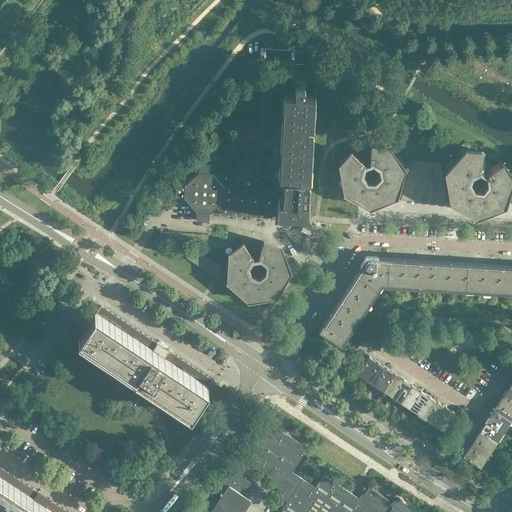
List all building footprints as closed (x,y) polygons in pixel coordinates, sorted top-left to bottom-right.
[(301,64),(302,48),(295,48),(295,49),(274,48),(274,43),(264,42),(262,66),(272,66),(273,62),(295,63),(294,64),(301,64)] [(307,217),(314,95),(304,95),(305,87),(304,86),(296,86),(295,86),(295,94),(284,93),(282,125),(287,125),(287,132),(282,131),(279,178),(212,173),(212,164),(199,163),(199,172),(185,184),(176,184),(175,197),(184,197),(196,212),(196,220),(209,221),(209,213),(232,214),(232,211),(236,212),(236,215),(245,215),(245,212),(250,213),(250,216),(259,216),(259,213),(263,214),(263,217),(272,217),(272,215),(277,215),(281,215),(281,216),(281,217),(282,218),(282,219),(283,219),(284,219),(285,220),(285,222),(286,222),(292,217),(292,213),(297,213),(297,216),(307,217)] [(395,195),(403,169),(388,146),(370,145),(371,145),(370,161),(370,162),(365,164),(364,163),(365,163),(353,153),(353,152),(342,164),(341,164),(346,191),(345,191),(369,205),(395,195)] [(502,202),(510,176),(510,175),(500,161),(500,162),(487,171),(486,172),(482,169),(482,168),(483,152),(484,152),(468,151),(467,150),(449,170),(448,170),(453,197),(452,198),(476,211),(476,212),(502,201),(502,202)] [(446,203),(440,162),(413,161),(401,200),(446,203)] [(208,245),(208,235),(164,232),(163,242),(208,245)] [(290,272),(279,246),(280,246),(263,241),(259,257),(258,258),(254,259),(253,258),(253,257),(244,245),(244,244),(231,253),(230,253),(229,280),(228,280),(248,299),(275,295),(276,296),(289,272),(290,272)] [(222,267),(193,248),(186,258),(221,280),(222,267)] [(511,290),(511,268),(376,260),(376,257),(371,257),(371,256),(369,259),(365,259),(363,263),(365,265),(325,326),(322,324),(318,330),(340,344),(380,282),(511,290)] [(100,319),(107,309),(101,306),(95,315),(100,319)] [(105,322),(112,313),(107,309),(100,319),(105,322)] [(110,326),(117,316),(112,313),(105,322),(110,326)] [(174,368),(169,364),(163,360),(167,354),(167,353),(168,353),(166,352),(158,351),(158,350),(154,348),(151,353),(145,349),(140,346),(135,342),(130,339),(125,336),(120,332),(115,329),(110,326),(105,322),(100,319),(95,315),(78,340),(85,344),(85,342),(105,355),(104,357),(115,364),(116,363),(123,367),(122,368),(127,372),(128,371),(135,375),(134,377),(147,385),(148,384),(155,388),(154,390),(165,397),(166,396),(185,408),(184,410),(190,414),(207,389),(201,385),(195,382),(190,378),(185,375),(179,371),(174,368)] [(115,329),(122,319),(117,316),(110,326),(115,329)] [(120,332),(127,323),(122,319),(115,329),(120,332)] [(125,336),(132,326),(127,323),(120,332),(125,336)] [(130,339),(137,329),(132,326),(125,336),(130,339)] [(135,342),(142,333),(137,329),(130,339),(135,342)] [(140,346),(147,336),(142,333),(135,342),(140,346)] [(145,349),(152,339),(147,336),(140,346),(145,349)] [(154,348),(158,343),(152,339),(145,349),(151,353),(154,348)] [(169,364),(175,355),(172,353),(171,352),(170,352),(169,352),(168,352),(168,353),(167,353),(167,354),(163,360),(169,364)] [(174,368),(180,358),(175,355),(169,364),(174,368)] [(366,379),(378,361),(369,355),(357,373),(366,379)] [(179,371),(186,362),(180,358),(174,368),(179,371)] [(374,385),(386,367),(378,361),(366,379),(374,385)] [(185,375),(191,365),(186,362),(179,371),(185,375)] [(190,378),(196,369),(191,365),(185,375),(190,378)] [(383,390),(395,372),(386,367),(374,385),(383,390)] [(195,382),(202,372),(196,369),(190,378),(195,382)] [(201,385),(207,376),(202,372),(195,382),(201,385)] [(391,396),(403,378),(395,372),(383,390),(391,396)] [(207,389),(213,380),(207,376),(201,385),(207,389)] [(400,402),(412,384),(403,378),(391,396),(400,402)] [(408,407),(420,389),(412,384),(400,402),(408,407)] [(511,388),(508,386),(503,395),(511,401),(511,388)] [(417,413),(429,395),(420,389),(408,407),(417,413)] [(425,418),(437,400),(429,395),(417,413),(425,418)] [(511,401),(503,395),(497,403),(511,413),(511,401)] [(434,424),(446,406),(437,400),(425,418),(434,424)] [(511,419),(511,413),(497,403),(491,412),(509,424),(511,419)] [(443,430),(455,412),(446,406),(434,424),(443,430)] [(509,424),(491,412),(486,420),(504,432),(509,424)] [(292,472),(307,449),(308,448),(262,418),(237,456),(277,482),(274,485),(284,492),(281,496),(287,501),(280,511),(405,511),(408,510),(398,498),(393,503),(369,487),(368,489),(361,499),(323,474),(315,487),(292,472)] [(504,432),(486,420),(480,429),(498,441),(504,432)] [(498,441),(480,429),(474,437),(492,449),(498,441)] [(492,449),(474,437),(469,446),(487,458),(492,449)] [(487,458),(469,446),(463,455),(481,467),(487,458)] [(241,511),(250,500),(250,499),(246,497),(254,485),(228,468),(212,491),(215,493),(204,508),(210,511),(241,511)] [(7,485),(13,475),(8,472),(2,481),(7,485)] [(12,488),(18,478),(13,475),(7,485),(12,488)] [(17,491),(23,482),(18,478),(12,488),(17,491)] [(47,511),(44,509),(48,503),(49,502),(47,501),(48,501),(39,500),(39,499),(35,497),(32,502),(27,498),(22,495),(17,491),(12,488),(7,485),(2,481),(0,480),(0,511),(47,511)] [(22,495),(28,485),(23,482),(17,491),(22,495)] [(27,498),(33,488),(28,485),(22,495),(27,498)] [(32,502),(35,497),(39,492),(33,488),(27,498),(32,502)] [(47,511),(50,511),(56,504),(54,502),(53,501),(52,501),(51,501),(50,501),(49,502),(48,503),(44,509),(47,511)]
